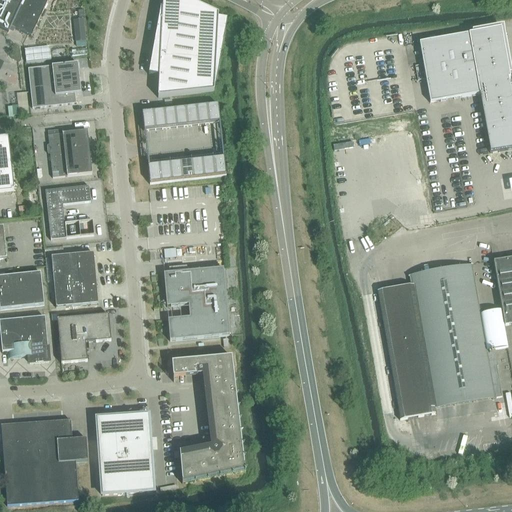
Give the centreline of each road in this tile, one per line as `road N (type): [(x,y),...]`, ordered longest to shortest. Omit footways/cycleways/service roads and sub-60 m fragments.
road 1 (unclassified): [(125,0),(114,68),(139,382),(0,392)]
road 2 (trunk): [(326,480),(277,187)]
road 3 (trunk): [(279,17),(260,80),(277,187)]
road 4 (trunk): [(277,187),(276,67),(292,23)]
